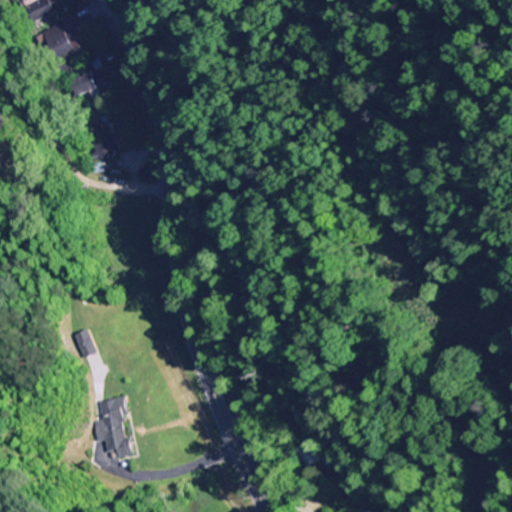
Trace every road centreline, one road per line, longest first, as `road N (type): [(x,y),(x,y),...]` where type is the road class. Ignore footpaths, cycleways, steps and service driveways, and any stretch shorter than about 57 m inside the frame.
road 1 (primary): [(267,511),(204,368),(183,293),(160,119),(141,57),(111,0)]
road 2 (residential): [(168,188),(119,189),(85,178),(0,81)]
